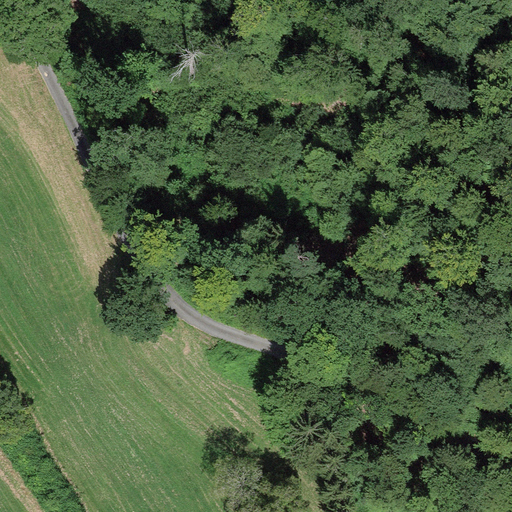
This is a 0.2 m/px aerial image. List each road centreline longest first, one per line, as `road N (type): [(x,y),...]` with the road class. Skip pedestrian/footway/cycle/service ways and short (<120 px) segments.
road 1 (track): [(13,0),(118,224),(171,302),(215,329),(360,383),(511,463)]
road 2 (track): [(49,0),(236,199),(354,248),(511,265)]
